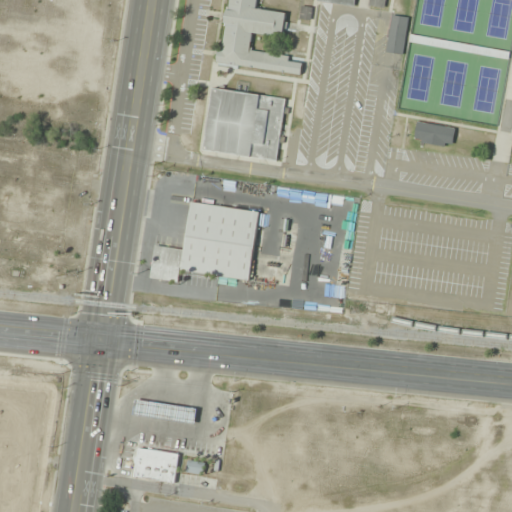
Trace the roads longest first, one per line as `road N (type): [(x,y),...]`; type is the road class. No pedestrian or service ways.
road 1 (secondary): [(75,511),(155,0)]
road 2 (primary): [(0,329),(511,381)]
